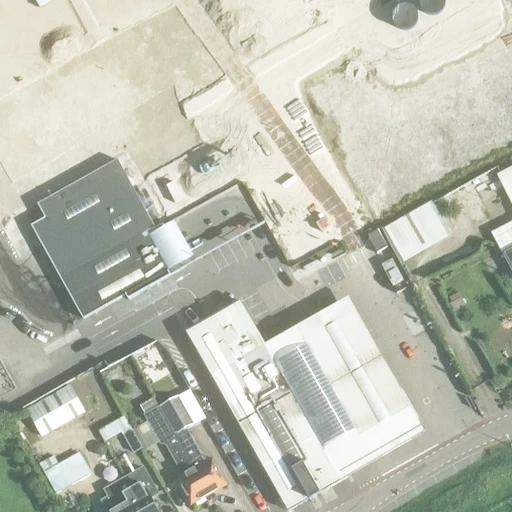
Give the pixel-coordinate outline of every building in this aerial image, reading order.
[(43,0),(0,24),(0,142),(20,178),(131,116),(123,102),(307,0),(43,0)] [(270,47),(254,56),(257,61),(272,52),(270,47)] [(153,208),(146,212),(117,161),(38,205),(45,219),(31,227),(69,294),(83,320),(126,296),(128,300),(128,301),(171,277),(171,276),(154,247),(147,234),(162,226),(153,208)] [(511,169),(499,176),(511,202),(511,169)] [(446,240),(428,209),(386,232),(404,264),(446,240)] [(381,266),(393,287),(403,281),(392,260),(381,266)] [(347,294),(264,343),(292,392),(279,400),(329,489),(428,432),(347,294)] [(264,343),(245,311),(231,319),(224,324),(218,314),(207,321),(190,331),(186,333),(288,511),(292,510),(309,500),(316,496),(320,494),(329,489),(279,400),(292,392),(264,343)] [(38,433),(80,409),(65,382),(23,407),(38,433)] [(175,436),(186,430),(205,419),(189,391),(159,408),(175,436)] [(145,416),(149,423),(136,430),(146,446),(147,449),(160,442),(161,443),(164,441),(175,436),(159,408),(146,415),(145,416)] [(101,427),(106,439),(133,427),(128,416),(101,427)] [(175,436),(209,496),(227,486),(212,459),(203,465),(200,460),(202,459),(186,430),(175,436)] [(132,431),(124,435),(134,453),(142,449),(132,431)] [(186,475),(176,480),(191,506),(209,496),(175,436),(164,441),(179,468),(181,467),(186,475)] [(56,495),(92,475),(80,453),(44,473),(56,495)] [(158,511),(151,499),(158,495),(143,470),(126,480),(132,491),(123,497),(132,511),(158,511)] [(132,511),(123,497),(132,491),(126,480),(105,492),(109,500),(102,504),(106,511),(132,511)]
